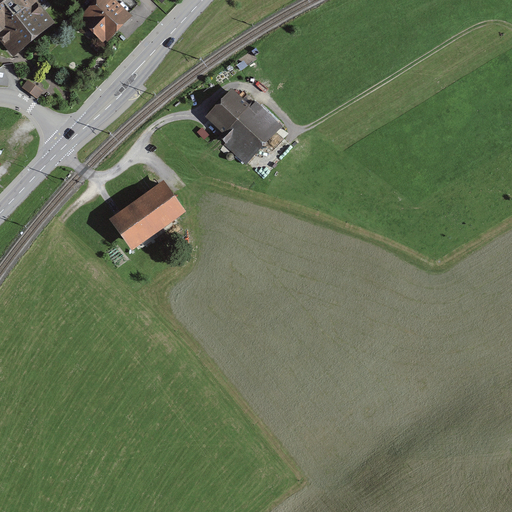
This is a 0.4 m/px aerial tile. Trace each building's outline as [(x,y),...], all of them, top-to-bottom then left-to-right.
[(0,0),(0,31),(35,3),(38,0),(0,0)] [(129,17),(110,0),(99,0),(85,15),(84,24),(104,43),(129,17)] [(35,3),(0,31),(0,38),(13,55),(52,24),(35,3)] [(28,80),(22,88),(37,99),(43,91),(28,80)] [(224,140),(247,161),(279,126),(258,107),(254,111),(234,92),(210,118),(229,135),(224,140)] [(271,149),(283,141),(279,135),(267,143),(271,149)] [(132,248),(180,213),(162,188),(114,222),(132,248)]
